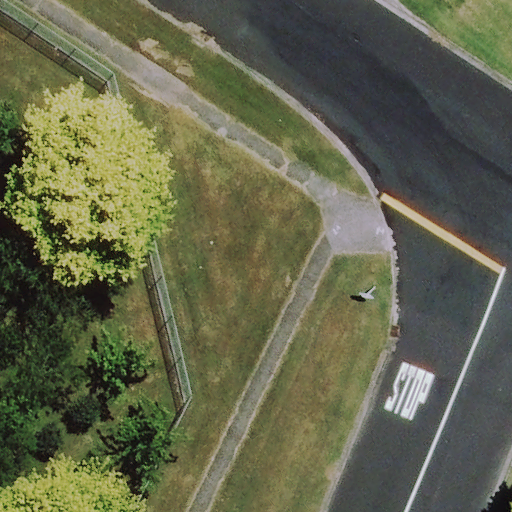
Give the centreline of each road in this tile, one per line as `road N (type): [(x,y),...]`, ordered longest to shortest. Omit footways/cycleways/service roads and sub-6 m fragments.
road 1 (residential): [(262,0),(511,174)]
road 2 (residential): [(511,254),(406,511)]
